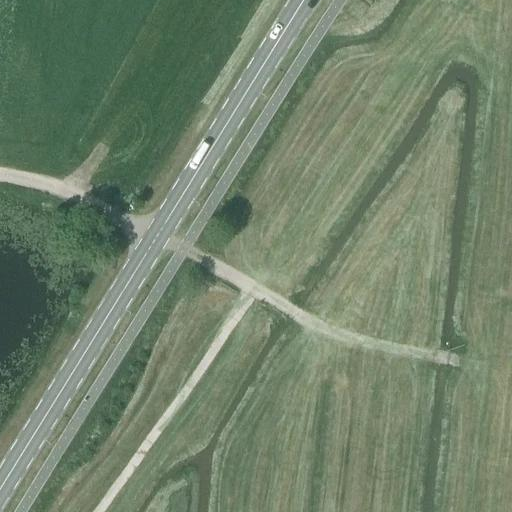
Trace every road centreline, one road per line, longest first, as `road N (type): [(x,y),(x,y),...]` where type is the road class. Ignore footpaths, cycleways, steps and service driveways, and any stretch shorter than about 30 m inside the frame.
road 1 (primary): [(0,490),(305,0)]
road 2 (track): [(102,511),(256,293),(200,258)]
road 3 (track): [(256,293),(316,328),(457,362)]
